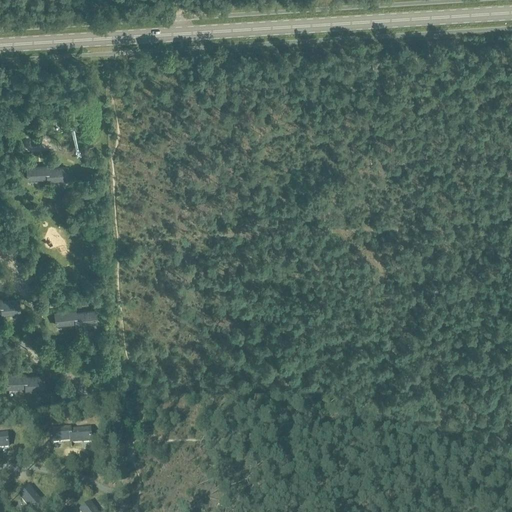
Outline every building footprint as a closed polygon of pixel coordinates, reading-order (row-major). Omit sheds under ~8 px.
[(26,181),(46,180),(48,168),(48,165),(40,166),(26,166),(26,181)] [(56,167),(48,168),(46,180),(47,183),(68,181),(68,166),(56,167)] [(19,300),(3,301),(1,313),(1,316),(21,314),(19,300)] [(55,327),(75,324),(76,312),(76,309),(68,310),(54,312),(55,327)] [(81,311),(76,312),(75,324),(75,327),(97,324),(95,309),(81,311)] [(25,389),(27,377),(26,374),(19,374),(7,375),(7,390),(25,389)] [(32,376),(27,377),(25,389),(25,391),(44,390),(44,376),(32,376)] [(50,444),(70,442),(71,429),(71,427),(64,428),(49,429),(50,444)] [(79,429),(71,429),(70,442),(70,445),(93,442),(91,428),(79,429)] [(0,434),(0,448),(9,448),(8,434),(0,434)] [(35,493),(29,487),(18,496),(32,511),(33,511),(44,503),(35,493)] [(90,502),(79,511),(97,511),(96,509),(90,502)]
